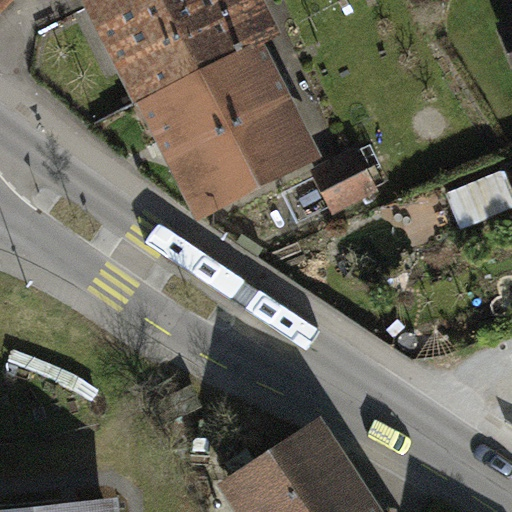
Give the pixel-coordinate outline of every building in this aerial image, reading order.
[(101,0),(150,96),(200,70),(246,47),(222,0),(101,0)] [(246,47),(200,70),(257,180),(304,156),(268,85),(277,80),(270,68),(262,72),(248,46),(246,47)] [(200,70),(150,96),(161,116),(150,122),(160,141),(170,135),(207,206),(257,180),(200,70)] [(353,153),(318,171),(336,207),(372,189),(353,153)] [(309,434),(273,457),(309,511),(360,511),(368,506),(362,497),(354,502),(309,434)] [(309,511),(273,457),(238,480),(258,511),(309,511)]
